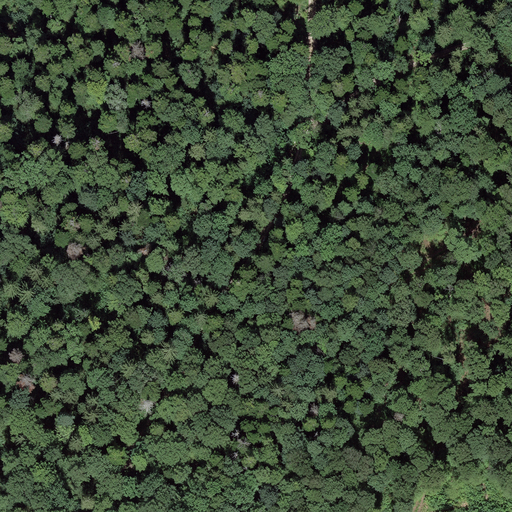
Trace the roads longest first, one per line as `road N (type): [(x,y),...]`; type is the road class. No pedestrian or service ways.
road 1 (track): [(310,0),(299,144),(267,241),(217,306),(138,458),(93,511)]
road 2 (track): [(511,213),(341,315),(138,458)]
road 3 (track): [(248,511),(341,357),(415,270)]
road 4 (track): [(511,29),(379,79),(299,144)]
road 5 (track): [(418,511),(458,398),(511,323)]
road 6 (track): [(68,290),(0,464)]
